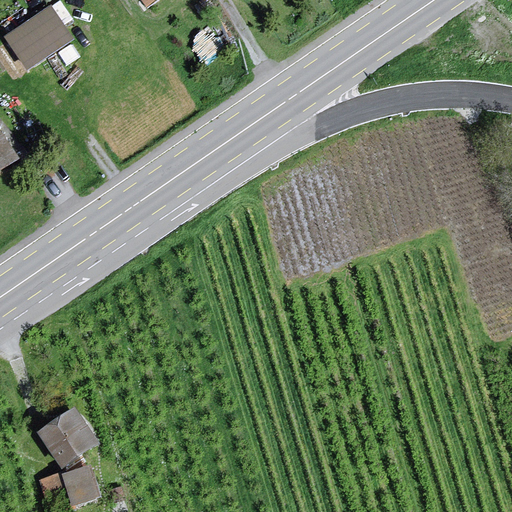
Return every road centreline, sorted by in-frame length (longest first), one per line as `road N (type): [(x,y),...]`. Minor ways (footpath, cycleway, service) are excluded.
road 1 (primary): [(409,0),(0,283)]
road 2 (tertiary): [(63,265),(320,128),(398,99),(470,94),(511,102)]
road 3 (primary): [(63,265),(447,0)]
